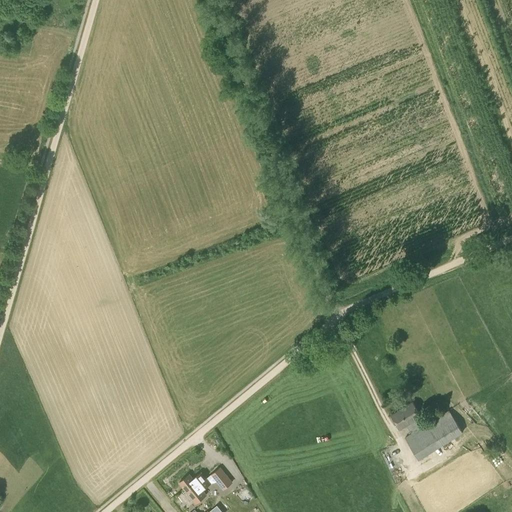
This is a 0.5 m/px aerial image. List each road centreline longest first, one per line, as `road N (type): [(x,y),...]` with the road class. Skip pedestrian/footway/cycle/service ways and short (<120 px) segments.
road 1 (unclassified): [(161,466),(334,320),(511,239)]
road 2 (track): [(0,340),(96,0)]
road 3 (track): [(210,0),(334,320)]
